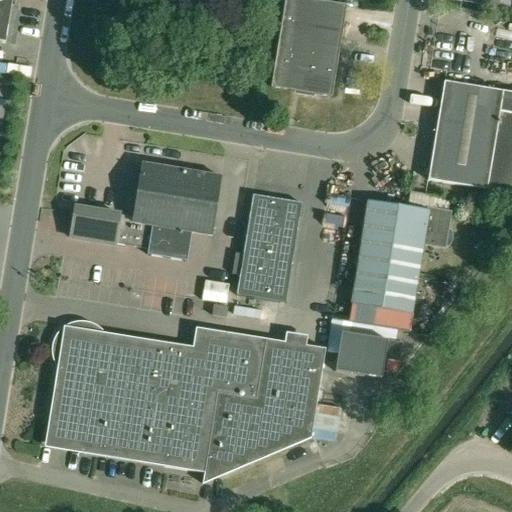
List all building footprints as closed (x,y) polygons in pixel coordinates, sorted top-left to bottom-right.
[(12,0),(0,0),(0,43),(6,44),(12,0)] [(313,0),(285,0),(271,88),(332,97),(347,5),(313,0)] [(428,181),(487,191),(511,194),(511,93),(444,82),(428,181)] [(189,262),(193,234),(212,237),(221,177),(142,164),(133,217),(75,208),(70,238),(115,246),(115,244),(149,250),(148,256),(189,262)] [(352,303),(349,321),(409,331),(412,313),(415,292),(423,245),(444,248),(445,248),(448,247),(450,245),(451,241),(452,238),(452,234),(450,231),(448,229),(450,213),(447,213),(449,201),(408,194),(406,208),(399,207),(368,202),(366,214),(355,282),(352,303)] [(302,204),(253,196),(236,296),(285,304),(302,204)] [(202,301),(226,305),(229,285),(206,280),(202,301)] [(214,306),(212,316),(227,318),(228,309),(214,306)] [(325,350),(266,340),(206,331),(203,350),(65,328),(62,329),(60,331),(58,334),(57,336),(55,339),(54,341),(53,344),(53,347),(52,351),(52,353),(53,356),(53,358),(54,360),(55,363),(56,366),(58,368),(51,409),(55,409),(55,419),(57,428),(61,436),(68,443),(76,448),(85,451),(84,454),(204,474),(202,485),(311,439),(325,350)] [(341,333),(334,372),(334,373),(382,380),(385,361),(399,363),(403,343),(341,333)]
